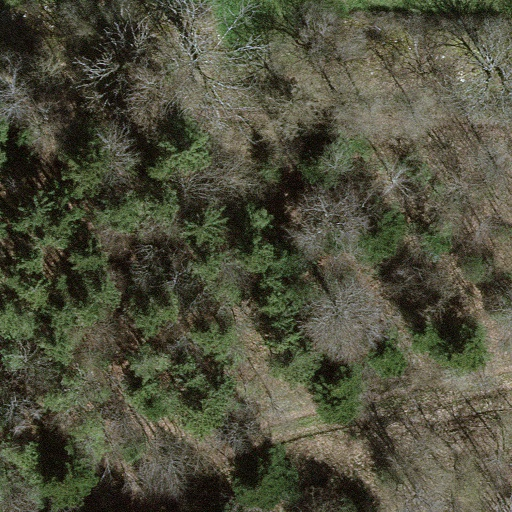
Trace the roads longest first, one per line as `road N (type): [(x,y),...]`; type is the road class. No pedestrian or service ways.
road 1 (track): [(511,373),(0,510)]
road 2 (track): [(0,77),(34,85),(335,92),(511,124)]
